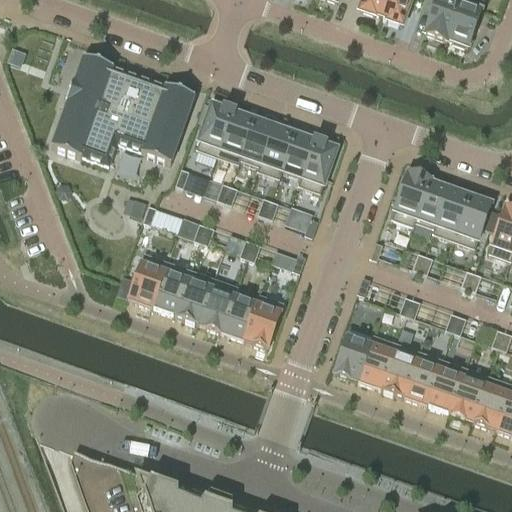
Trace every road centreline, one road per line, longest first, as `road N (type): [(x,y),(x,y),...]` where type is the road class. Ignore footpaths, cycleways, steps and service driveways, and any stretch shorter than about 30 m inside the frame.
road 1 (residential): [(236,2),(462,78),(485,74),(511,9)]
road 2 (residential): [(257,490),(336,263)]
road 3 (residential): [(33,0),(213,63)]
road 4 (residential): [(67,272),(0,94)]
road 5 (residential): [(257,490),(112,439),(91,447),(89,459)]
road 6 (residential): [(336,263),(511,326)]
road 7 (residential): [(213,63),(383,125)]
road 8 (residential): [(168,204),(336,263)]
road 9 (residential): [(336,263),(383,125)]
road 10 (residential): [(383,125),(511,170)]
